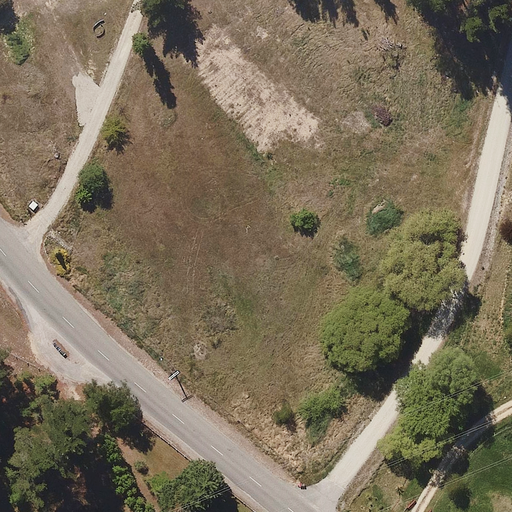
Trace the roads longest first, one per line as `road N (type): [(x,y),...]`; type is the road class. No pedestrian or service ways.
road 1 (track): [(317,511),(429,361),(450,313),(511,88)]
road 2 (unclassified): [(291,511),(69,322),(0,247)]
road 3 (track): [(410,511),(461,426),(511,405)]
